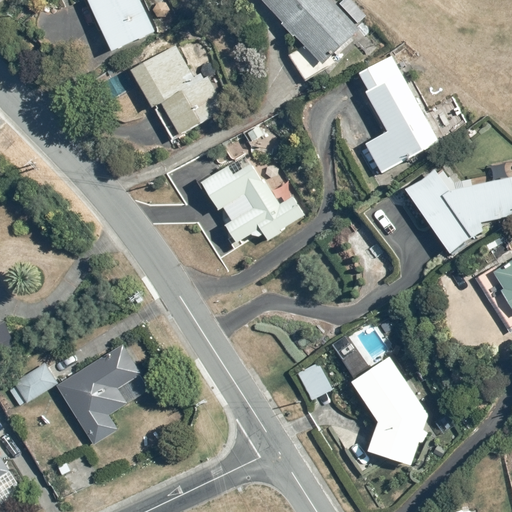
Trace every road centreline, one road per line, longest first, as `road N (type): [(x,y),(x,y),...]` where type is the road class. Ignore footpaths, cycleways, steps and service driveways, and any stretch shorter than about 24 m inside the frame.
road 1 (residential): [(0,80),(134,229),(276,446)]
road 2 (residential): [(137,511),(276,446)]
